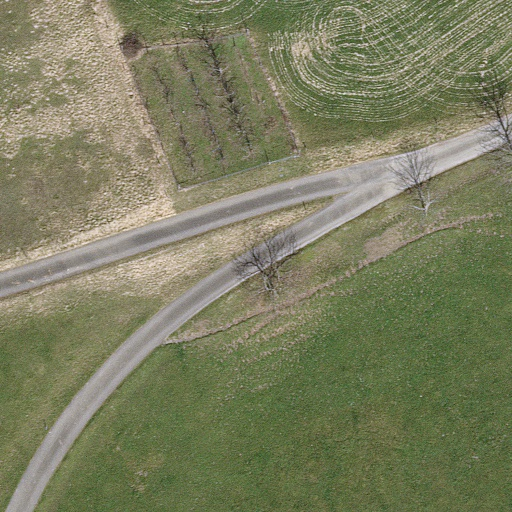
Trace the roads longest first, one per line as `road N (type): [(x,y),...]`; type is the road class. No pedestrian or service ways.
road 1 (track): [(511,128),(0,285)]
road 2 (track): [(22,511),(43,464),(125,359),(246,265),(408,165)]
